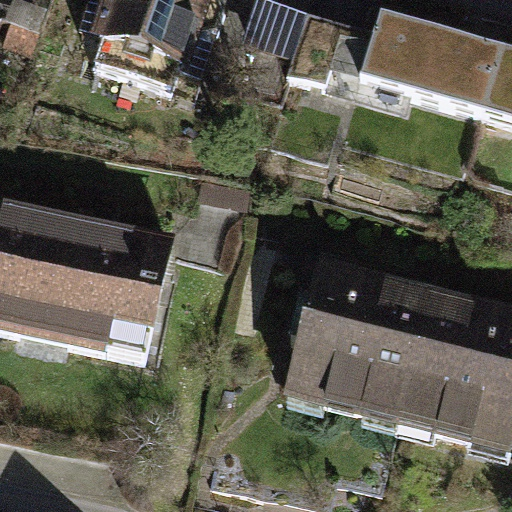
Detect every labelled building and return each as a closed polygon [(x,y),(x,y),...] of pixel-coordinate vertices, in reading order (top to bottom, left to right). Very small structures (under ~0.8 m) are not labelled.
[(105,0),(90,48),(190,79),(215,0),(105,0)] [(360,104),(380,37),(257,2),(237,69),(360,104)] [(480,123),(499,57),(384,24),(380,37),(360,104),(408,117),(411,104),(480,123)] [(511,60),(499,57),(480,123),(511,132),(511,60)] [(250,193),(202,185),(198,207),(247,215),(250,193)] [(169,253),(0,216),(0,334),(145,366),(169,253)] [(287,415),(403,445),(443,291),(327,262),(287,415)] [(511,309),(443,291),(403,445),(511,473),(511,309)]
